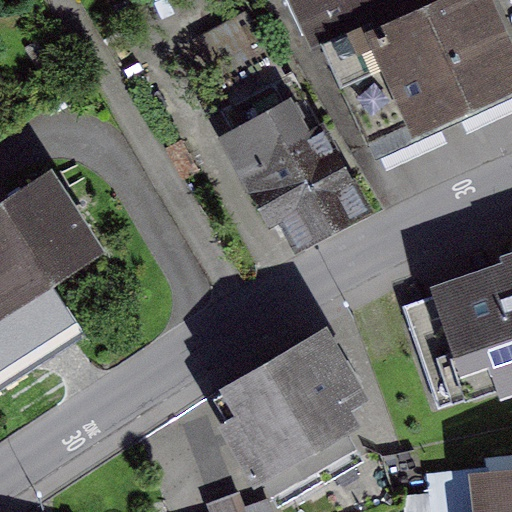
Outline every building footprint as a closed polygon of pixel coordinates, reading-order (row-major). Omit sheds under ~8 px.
[(511,0),(317,0),(334,43),(377,27),(428,158),(511,125),(511,0)] [(285,204),(300,233),(355,205),(301,101),(234,136),(273,211),(285,204)] [(0,306),(92,245),(48,179),(0,211),(0,306)] [(511,267),(442,291),(472,382),(511,368),(511,267)] [(345,332),(234,397),(281,476),(392,411),(345,332)] [(511,511),(511,472),(478,476),(481,511),(511,511)]
